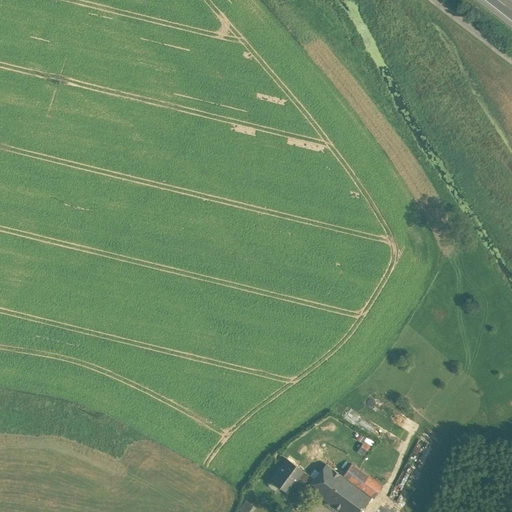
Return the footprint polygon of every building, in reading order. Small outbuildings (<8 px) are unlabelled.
[(356,449),(362,454),(369,445),(363,440),(356,449)] [(287,458),(271,479),(287,491),(296,479),(303,470),(287,458)] [(326,464),(319,473),(316,471),(313,475),(316,477),(315,479),(308,487),(322,498),(329,488),(332,490),(342,476),(326,464)] [(315,479),(303,470),(296,479),(308,488),(308,487),(315,479)] [(380,484),(368,475),(358,488),(370,497),(373,499),(384,483),(382,482),(380,484)] [(358,488),(342,476),(332,490),(329,488),(322,498),(341,511),(359,511),(370,497),(358,488)] [(246,501),(238,510),(240,511),(247,511),(252,506),(246,501)]
